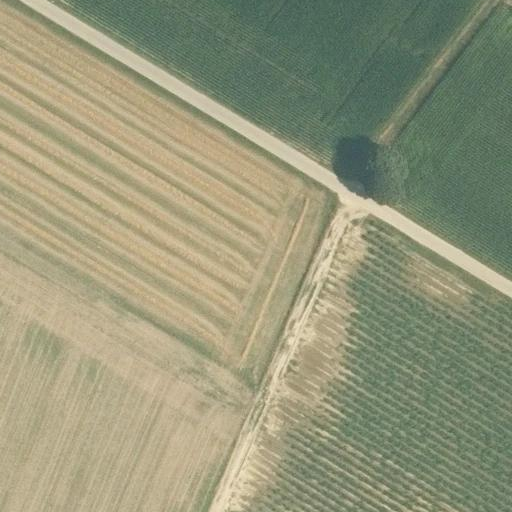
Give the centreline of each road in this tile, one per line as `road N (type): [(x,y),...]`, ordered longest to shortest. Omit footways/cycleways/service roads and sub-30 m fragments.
road 1 (track): [(497,0),(351,197),(351,233),(231,511)]
road 2 (track): [(23,0),(511,294)]
